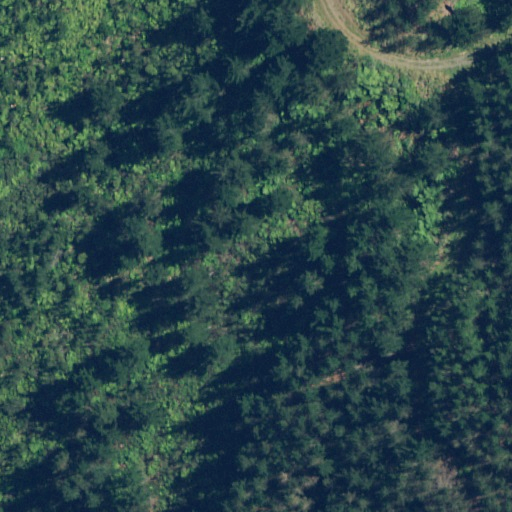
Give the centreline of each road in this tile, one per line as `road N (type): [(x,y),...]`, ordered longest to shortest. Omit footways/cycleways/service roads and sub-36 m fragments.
road 1 (track): [(482,511),(436,433),(417,365),(427,317),(464,238),(466,59)]
road 2 (track): [(329,0),(355,37),(410,54),(466,59),(511,43)]
